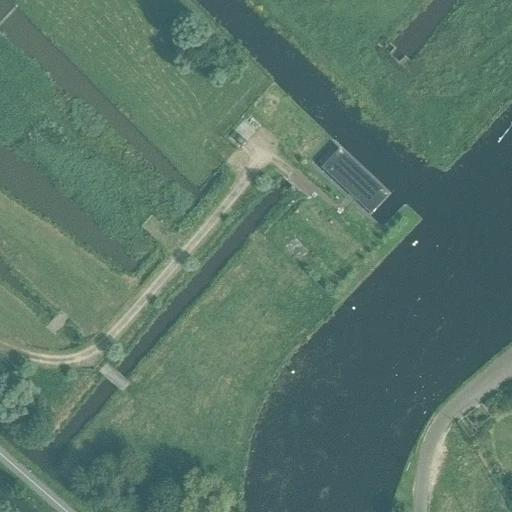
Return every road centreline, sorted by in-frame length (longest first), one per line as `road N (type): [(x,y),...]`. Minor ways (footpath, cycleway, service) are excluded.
road 1 (track): [(0,345),(59,362),(107,341),(265,154)]
road 2 (residential): [(419,511),(425,456),(444,416),(511,359)]
